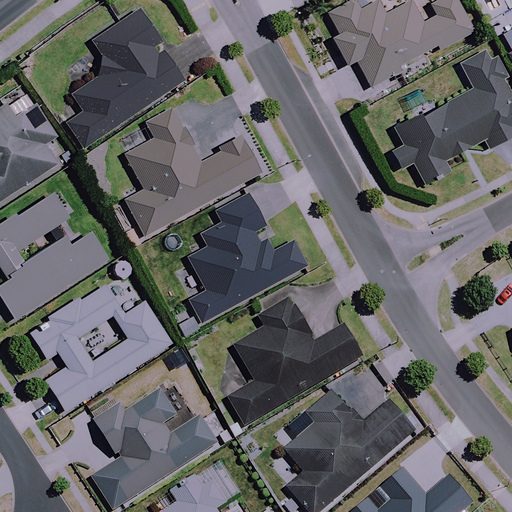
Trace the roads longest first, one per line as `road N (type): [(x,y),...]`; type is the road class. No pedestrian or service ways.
road 1 (tertiary): [(250,28),(391,278)]
road 2 (tertiary): [(391,278),(511,447)]
road 3 (residential): [(391,278),(511,207)]
